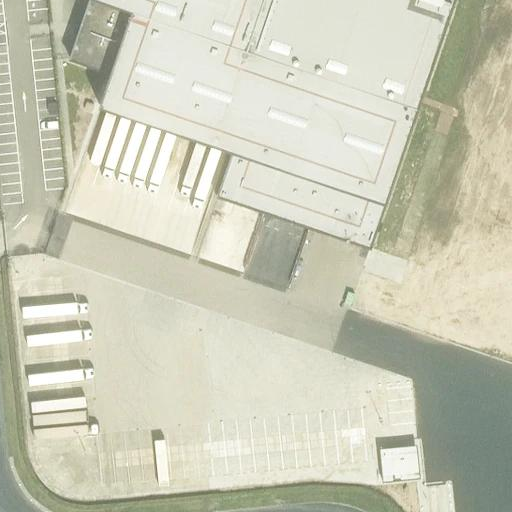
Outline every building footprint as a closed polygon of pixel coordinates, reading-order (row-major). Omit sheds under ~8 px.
[(90,0),(70,59),(112,73),(101,106),(233,151),(218,197),(371,249),(455,0),(90,0)] [(155,293),(143,323),(156,329),(169,299),(155,293)] [(185,302),(176,333),(187,336),(196,306),(185,302)] [(262,418),(341,440),(364,356),(284,335),(262,418)] [(45,400),(70,398),(69,384),(44,386),(45,400)] [(383,482),(402,480),(402,474),(414,473),(412,451),(392,453),(392,447),(379,448),(383,482)]
